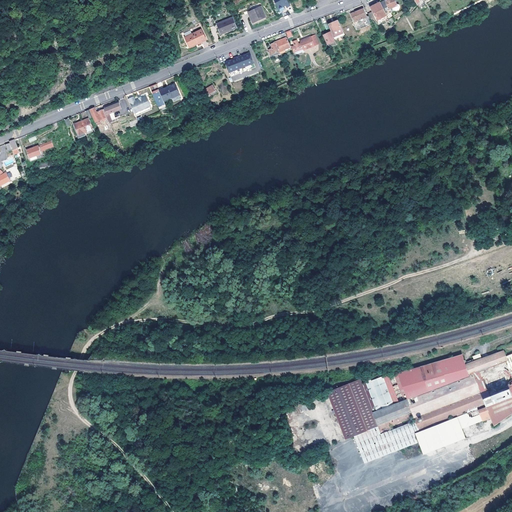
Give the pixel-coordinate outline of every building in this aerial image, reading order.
[(285,8),(289,6),(284,0),(271,0),(277,9),(283,6),(285,8)] [(393,0),(385,0),(380,2),(383,9),(387,7),(388,9),(397,6),(393,0)] [(383,9),(380,2),(369,7),(377,23),(388,18),(384,11),(383,9)] [(252,23),(260,20),(264,18),(260,8),(253,10),(248,13),(252,23)] [(353,22),(365,17),(366,17),(363,9),(350,14),(353,22)] [(232,18),(216,24),(220,35),(236,28),(232,18)] [(337,20),(328,25),(331,32),(334,39),(344,35),(337,20)] [(201,30),(185,39),(189,47),(197,43),(198,45),(205,40),(201,30)] [(330,32),(324,35),(325,38),(327,44),(329,45),(331,45),(335,44),(330,32)] [(302,48),(303,50),(304,51),(318,45),(314,35),(299,41),(300,43),(298,44),(296,40),(293,42),(294,46),(292,47),(294,53),(296,54),(295,51),(302,48)] [(270,55),(290,47),(286,38),(270,45),(271,49),(268,50),(270,55)] [(225,62),(229,73),(253,63),(249,53),(241,56),(233,59),(225,62)] [(255,67),(253,63),(229,73),(230,77),(255,67)] [(169,87),(173,98),(179,95),(174,84),(168,87),(169,87)] [(205,97),(215,91),(212,86),(203,91),(205,94),(204,95),(205,97)] [(171,99),(173,98),(169,87),(166,89),(166,88),(159,91),(163,101),(170,98),(171,99)] [(160,112),(166,109),(163,101),(159,91),(155,92),(155,91),(151,92),(159,111),(160,112)] [(133,97),(127,100),(129,104),(132,111),(133,113),(150,106),(145,96),(140,99),(138,100),(135,101),(133,97)] [(103,109),(102,110),(106,117),(108,122),(114,120),(114,118),(111,113),(121,109),(118,103),(104,109),(103,109)] [(102,110),(101,105),(95,108),(89,110),(92,117),(96,125),(101,123),(100,122),(103,121),(102,119),(106,117),(102,110)] [(150,106),(133,113),(135,117),(151,109),(150,106)] [(93,129),(89,118),(74,125),(78,135),(77,135),(78,139),(85,136),(84,133),(93,129)] [(16,141),(16,139),(9,142),(9,143),(11,149),(13,155),(18,152),(14,142),(16,141)] [(47,149),(45,143),(26,151),(29,158),(36,156),(41,154),(40,151),(47,149)] [(0,185),(9,181),(5,173),(3,174),(0,175),(0,185)] [(490,419),(485,408),(511,397),(511,378),(510,371),(511,370),(511,353),(505,356),(503,352),(482,360),(481,354),(473,356),(475,362),(466,366),(464,361),(397,374),(384,380),(383,377),(362,385),(378,425),(353,434),(364,462),(418,441),(415,432),(457,416),(476,409),(481,422),(490,419)] [(362,385),(360,380),(327,392),(346,437),(353,434),(378,425),(362,385)] [(511,397),(485,408),(490,419),(491,421),(493,427),(511,413),(511,397)] [(481,422),(476,409),(457,416),(461,428),(481,422)] [(464,437),(461,428),(457,416),(415,432),(418,441),(423,452),(464,437)]
